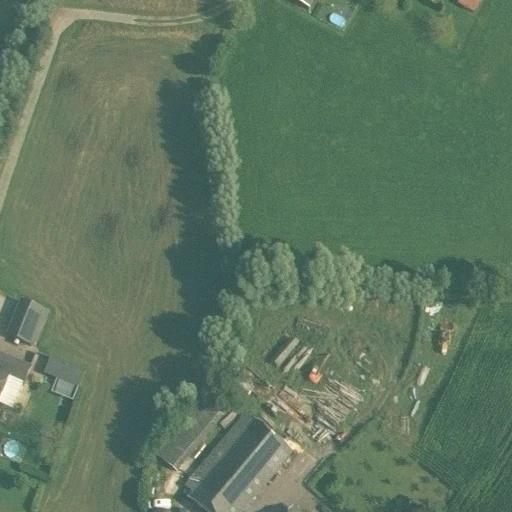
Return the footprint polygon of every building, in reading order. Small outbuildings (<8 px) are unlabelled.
[(288,0),(307,10),(313,0),(288,0)] [(460,0),(458,4),(473,13),(480,0),(460,0)] [(19,265),(13,277),(50,293),(62,266),(16,246),(9,261),(19,265)] [(30,347),(35,336),(12,327),(8,338),(30,347)] [(23,384),(30,369),(4,358),(0,367),(0,397),(8,378),(23,384)] [(84,374),(49,359),(43,375),(77,389),(84,374)] [(201,511),(242,511),(292,454),(253,421),(186,499),(201,511)]
